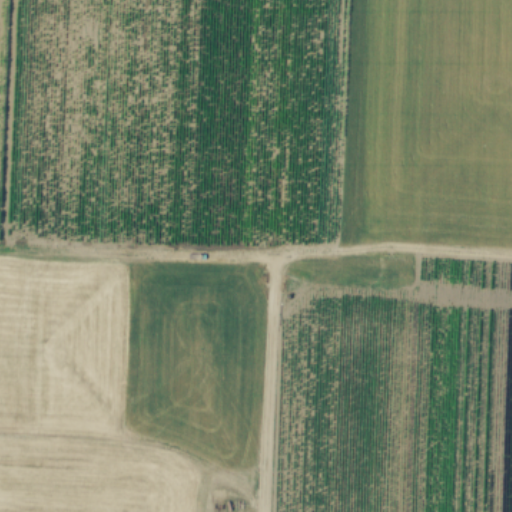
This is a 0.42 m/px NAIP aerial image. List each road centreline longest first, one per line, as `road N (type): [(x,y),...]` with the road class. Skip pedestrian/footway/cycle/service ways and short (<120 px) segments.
road 1 (track): [(260,499),(272,265),(303,249),(511,255)]
road 2 (track): [(260,499),(183,451),(0,429)]
